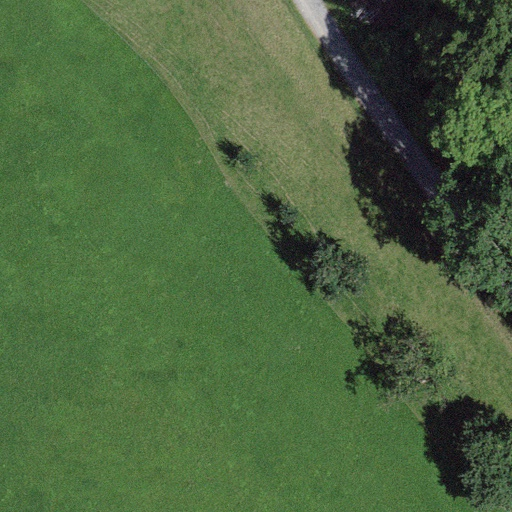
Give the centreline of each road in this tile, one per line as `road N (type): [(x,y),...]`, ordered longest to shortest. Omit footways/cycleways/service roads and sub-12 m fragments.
road 1 (residential): [(308,0),(411,157)]
road 2 (track): [(411,157),(511,292)]
